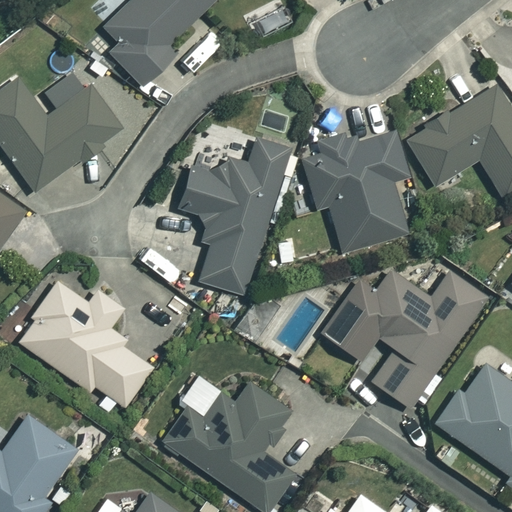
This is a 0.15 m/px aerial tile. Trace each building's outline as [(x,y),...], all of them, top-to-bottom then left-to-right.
[(122,0),(98,25),(114,41),(104,52),(135,83),(168,50),(161,44),(204,0),(122,0)] [(40,115),(12,76),(0,84),(0,149),(29,189),(114,126),(83,84),(40,115)] [(511,191),(511,118),(488,81),(400,137),(430,184),(473,156),(501,199),(511,191)] [(402,174),(388,129),(350,141),(347,131),(293,148),(312,207),(324,203),(339,252),(403,232),(386,179),(402,174)] [(215,154),(183,168),(173,208),(192,213),(189,225),(195,226),(191,243),(202,245),(193,284),(242,296),(279,139),(248,132),(241,160),(215,154)] [(0,234),(18,209),(0,196),(0,234)] [(425,295),(384,267),(369,290),(352,278),(316,331),(356,358),(372,334),(389,346),(366,379),(405,405),(480,294),(443,268),(425,295)] [(82,301),(50,279),(10,336),(88,390),(92,384),(122,405),(149,366),(99,332),(117,306),(91,288),(82,301)] [(511,376),(509,382),(478,360),(458,389),(453,386),(429,421),(503,472),(499,479),(511,488),(511,376)] [(287,405),(244,376),(228,400),(215,390),(198,416),(182,405),(158,440),(263,511),(291,471),(257,449),(287,405)] [(70,447),(20,413),(0,441),(0,511),(35,511),(44,500),(37,495),(70,447)] [(176,511),(135,483),(114,511),(176,511)] [(382,511),(354,491),(339,511),(336,511),(325,504),(319,511),(438,511),(424,502),(417,511),(382,511)]
